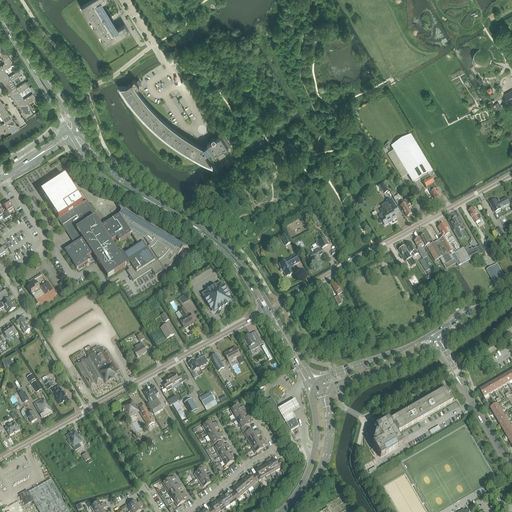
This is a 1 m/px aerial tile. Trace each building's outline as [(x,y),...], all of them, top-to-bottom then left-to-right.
[(113,33),(107,24),(105,20),(106,19),(105,16),(103,17),(96,6),(99,4),(100,5),(107,0),(91,0),(81,7),(106,46),(129,32),(125,25),(116,30),(116,31),(113,33)] [(490,64),(491,63),(491,62),(491,61),(491,60),(491,59),(490,59),(490,58),(490,57),(489,57),(489,56),(488,55),(487,54),(486,53),(484,53),(483,52),(482,52),(480,51),(478,51),(477,51),(476,53),(475,55),(474,57),(473,59),(473,61),(473,63),(474,66),(474,67),(475,69),(479,75),(480,74),(476,69),(476,68),(475,67),(476,67),(478,67),(479,67),(480,67),(481,68),(482,68),(483,68),(484,67),(485,67),(486,67),(487,67),(488,66),(489,65),(490,65),(490,64)] [(0,77),(1,78),(3,81),(9,77),(5,70),(14,64),(9,57),(4,60),(5,63),(0,66),(0,77)] [(8,89),(10,92),(17,88),(12,81),(21,75),(19,72),(18,71),(9,77),(3,81),(2,81),(5,84),(4,85),(7,89),(8,89)] [(17,88),(10,92),(12,96),(11,96),(14,100),(16,100),(18,103),(24,99),(20,92),(29,87),(28,85),(26,82),(17,88)] [(126,87),(120,87),(122,91),(124,93),(125,94),(126,96),(128,99),(126,100),(127,102),(128,103),(129,104),(130,105),(131,106),(132,107),(132,108),(133,109),(134,111),(136,112),(137,114),(138,115),(139,116),(139,117),(141,118),(142,119),(143,121),(145,122),(146,123),(147,125),(149,126),(150,127),(152,129),(153,130),(154,131),(156,133),(157,134),(159,135),(160,136),(161,137),(162,138),(163,139),(164,139),(165,140),(166,141),(168,142),(169,143),(171,145),(172,146),(173,146),(174,147),(176,148),(177,149),(179,150),(180,151),(182,152),(184,153),(185,154),(186,154),(187,155),(189,156),(190,156),(191,155),(193,156),(197,158),(200,160),(202,161),(206,162),(210,164),(211,165),(209,162),(205,155),(211,150),(215,156),(219,154),(218,153),(221,151),(224,149),(224,151),(225,150),(228,148),(227,146),(226,145),(225,143),(224,141),(223,140),(222,138),(215,142),(209,146),(208,144),(207,145),(206,145),(203,144),(201,148),(198,147),(192,143),(186,139),(180,135),(174,131),(169,127),(168,127),(163,122),(158,117),(153,112),(148,107),(143,101),(139,96),(135,90),(134,90),(131,84),(130,84),(126,87)] [(33,93),(24,99),(18,103),(17,104),(19,107),(22,111),(23,112),(27,117),(33,113),(27,104),(36,98),(33,93)] [(499,110),(505,106),(508,104),(506,100),(503,102),(496,105),(493,107),(495,111),(499,110)] [(11,119),(9,116),(9,114),(7,110),(6,110),(4,107),(3,107),(4,107),(0,109),(0,116),(5,123),(11,119)] [(19,130),(16,127),(17,125),(14,121),(13,121),(11,118),(11,119),(5,123),(0,125),(0,132),(8,127),(12,134),(19,130)] [(411,135),(391,147),(413,183),(421,179),(429,174),(433,172),(411,135)] [(429,174),(421,179),(423,182),(423,183),(427,189),(428,188),(430,193),(435,200),(440,196),(436,189),(433,184),(434,183),(429,174)] [(87,201),(83,203),(66,177),(53,185),(41,193),(54,212),(60,221),(65,229),(66,228),(76,243),(65,251),(77,269),(89,261),(87,257),(92,254),(108,278),(113,274),(127,266),(129,270),(127,271),(134,282),(152,270),(156,276),(165,270),(167,268),(168,267),(170,266),(171,265),(173,263),(174,262),(175,261),(176,259),(177,258),(178,256),(179,256),(183,248),(188,249),(120,208),(120,209),(121,212),(119,215),(103,226),(87,201)] [(383,183),(379,186),(383,192),(384,194),(388,191),(383,183)] [(97,199),(106,216),(111,213),(102,196),(97,199)] [(490,204),(495,213),(501,210),(501,209),(510,204),(507,198),(500,202),(500,201),(499,202),(498,200),(496,201),(496,200),(490,204)] [(393,221),(396,218),(395,215),(399,213),(391,200),(386,203),(387,207),(380,211),(382,214),(379,216),(385,226),(393,221)] [(403,200),(399,203),(401,206),(400,206),(407,217),(412,214),(408,208),(410,207),(409,205),(407,206),(404,201),(403,200)] [(5,212),(8,218),(11,216),(9,212),(14,209),(8,201),(8,202),(8,201),(7,201),(3,203),(3,204),(3,205),(7,211),(5,212)] [(480,221),(479,220),(481,219),(479,215),(479,214),(478,212),(477,212),(475,208),(469,212),(472,218),(473,218),(476,224),(480,221)] [(8,218),(5,212),(2,214),(0,210),(0,218),(3,216),(5,220),(8,218)] [(316,215),(312,218),(315,224),(316,223),(317,225),(318,225),(320,224),(316,215)] [(453,222),(451,223),(455,230),(453,231),(458,240),(463,237),(459,232),(457,228),(462,225),(463,225),(459,218),(458,219),(457,220),(457,219),(457,220),(456,219),(453,221),(453,220),(452,221),(453,222)] [(460,250),(445,224),(438,228),(444,238),(440,240),(452,260),(454,259),(456,263),(458,267),(470,261),(462,248),(460,250)] [(286,234),(281,237),(286,246),(291,243),(286,234)] [(431,245),(425,235),(420,238),(424,246),(426,244),(428,247),(431,245)] [(313,262),(314,261),(315,262),(316,262),(319,260),(319,259),(319,258),(324,255),(321,249),(322,248),(322,249),(329,245),(325,238),(316,243),(318,246),(311,250),(313,253),(309,255),(313,262)] [(419,238),(414,241),(416,245),(418,248),(421,246),(423,245),(419,238)] [(440,240),(431,245),(428,247),(427,247),(435,261),(440,259),(446,269),(456,263),(454,259),(452,260),(440,240)] [(406,247),(410,255),(413,253),(415,257),(418,255),(411,243),(406,247)] [(418,248),(417,248),(424,259),(427,257),(421,246),(418,248)] [(405,247),(399,250),(404,258),(406,262),(408,261),(412,267),(416,264),(412,258),(411,258),(405,247)] [(474,252),(469,255),(471,259),(481,254),(477,248),(473,250),(474,252)] [(287,260),(279,264),(282,269),(281,269),(281,270),(281,271),(281,272),(282,273),(283,273),(284,272),(286,277),(289,276),(290,276),(291,276),(292,275),(291,274),(294,273),(292,270),(293,270),(293,269),(294,268),(294,267),(293,266),(299,262),(296,256),(287,260)] [(424,259),(420,261),(426,272),(430,270),(426,263),(424,259)] [(497,264),(487,271),(497,288),(507,281),(497,264)] [(30,287),(27,289),(37,303),(35,304),(35,306),(36,308),(38,308),(46,303),(46,304),(57,297),(55,295),(57,294),(46,277),(45,277),(43,275),(41,274),(29,282),(31,285),(30,285),(30,286),(30,287)] [(332,286),(337,295),(342,292),(337,283),(332,286)] [(203,295),(206,299),(204,300),(210,309),(212,308),(214,312),(218,310),(219,311),(218,310),(221,308),(222,309),(221,307),(224,306),(225,307),(225,306),(227,305),(228,305),(227,304),(231,301),(229,298),(230,297),(224,287),(223,288),(220,285),(217,287),(216,285),(206,291),(207,293),(203,295)] [(169,299),(176,311),(181,308),(174,296),(169,299)] [(9,313),(16,308),(10,298),(0,304),(0,309),(5,307),(9,313)] [(184,309),(179,312),(183,318),(179,320),(185,329),(195,323),(190,314),(188,315),(184,309)] [(23,317),(17,321),(19,324),(20,324),(22,328),(21,328),(25,333),(31,329),(23,317)] [(168,324),(160,329),(167,339),(174,335),(168,324)] [(2,331),(7,338),(14,333),(15,335),(18,333),(14,326),(11,328),(10,327),(7,328),(2,331)] [(256,331),(245,337),(250,347),(249,347),(251,351),(259,347),(258,346),(262,344),(256,331)] [(147,353),(142,344),(135,348),(137,351),(134,353),(138,359),(142,357),(141,356),(147,353)] [(264,345),(261,347),(269,360),(272,359),(264,345)] [(89,357),(76,364),(91,390),(97,386),(97,385),(104,381),(106,383),(115,378),(114,377),(118,375),(116,372),(119,370),(107,349),(106,350),(104,351),(102,349),(101,347),(99,348),(98,346),(92,350),(87,353),(89,357)] [(241,364),(243,362),(236,348),(224,354),(229,363),(237,358),(241,364)] [(201,356),(195,360),(200,368),(206,365),(209,363),(207,361),(205,357),(204,354),(201,356)] [(216,354),(210,358),(219,372),(224,368),(216,354)] [(189,363),(192,370),(190,371),(193,376),(195,375),(196,375),(194,371),(199,368),(194,360),(193,361),(193,360),(192,359),(189,361),(189,362),(189,363)] [(177,383),(178,385),(183,382),(187,380),(183,374),(180,376),(179,375),(176,376),(175,374),(170,377),(174,385),(177,383)] [(511,381),(511,380),(508,374),(503,376),(508,384),(511,381)] [(508,384),(503,376),(499,379),(503,387),(508,384)] [(171,386),(174,385),(170,377),(164,380),(167,384),(164,385),(167,391),(172,388),(171,386)] [(53,383),(52,384),(48,378),(44,381),(48,389),(54,386),(53,383)] [(503,387),(499,379),(494,382),(498,389),(503,387)] [(498,389),(494,382),(489,384),(494,392),(498,389)] [(494,392),(489,384),(485,387),(489,395),(494,392)] [(51,390),(53,394),(59,405),(68,400),(65,395),(66,394),(64,391),(63,392),(59,385),(51,390)] [(158,394),(154,386),(143,392),(150,403),(148,404),(154,415),(163,409),(155,395),(158,394)] [(489,395),(485,387),(480,390),(484,397),(489,395)] [(389,421),(395,432),(396,433),(398,432),(453,401),(450,396),(451,395),(451,394),(451,393),(450,393),(449,393),(449,394),(445,388),(389,421)] [(23,392),(19,394),(24,403),(28,401),(23,392)] [(201,398),(200,399),(204,407),(215,401),(210,392),(205,395),(201,398)] [(176,396),(167,401),(171,406),(173,405),(177,402),(179,401),(176,396)] [(269,400),(266,402),(278,422),(281,420),(284,418),(272,398),(269,400)] [(42,400),(34,404),(42,418),(52,412),(45,399),(42,401),(42,400)] [(192,399),(184,403),(191,414),(198,410),(192,399)] [(295,399),(277,409),(286,424),(296,418),(293,413),(300,408),(295,399)] [(132,400),(122,406),(129,419),(136,414),(135,413),(139,411),(141,414),(142,414),(150,426),(155,423),(143,404),(138,407),(138,408),(137,408),(132,400)] [(490,408),(493,413),(503,408),(501,405),(499,406),(498,404),(490,408)] [(230,410),(233,415),(245,409),(243,406),(240,408),(238,406),(230,410)] [(496,418),(503,413),(502,411),(504,410),(503,408),(493,413),(496,418)] [(24,412),(26,415),(28,418),(29,418),(31,423),(38,419),(33,412),(31,413),(29,409),(24,412)] [(233,415),(236,420),(244,415),(243,413),(246,411),(245,409),(233,415)] [(503,413),(496,418),(499,422),(508,417),(507,415),(505,416),(503,413)] [(245,418),(244,415),(236,420),(238,425),(250,418),(249,416),(245,418)] [(499,422),(501,427),(509,423),(508,420),(510,419),(508,417),(499,422)] [(238,425),(243,432),(249,429),(247,426),(249,425),(248,422),(251,420),(250,418),(238,425)] [(294,418),(286,423),(291,431),(299,426),(294,418)] [(378,433),(378,434),(376,433),(376,435),(375,435),(375,436),(376,436),(375,438),(375,437),(375,438),(374,440),(374,442),(376,442),(375,443),(376,443),(375,444),(373,445),(375,449),(381,458),(403,445),(396,433),(395,432),(389,421),(376,428),(378,433)] [(202,427),(205,431),(217,425),(215,422),(212,424),(210,422),(208,423),(205,425),(202,427)] [(20,431),(15,423),(6,428),(10,436),(14,434),(16,433),(20,431)] [(501,427),(504,432),(511,427),(511,424),(510,425),(509,423),(501,427)] [(218,427),(217,425),(205,431),(208,436),(216,431),(215,429),(218,427)] [(243,432),(247,439),(259,433),(257,430),(254,432),(252,430),(250,431),(249,429),(243,432)] [(73,448),(74,447),(76,451),(82,447),(79,443),(82,442),(76,431),(66,437),(69,441),(68,441),(70,445),(71,444),(73,448)] [(208,436),(210,441),(222,434),(221,432),(217,434),(216,431),(208,436)] [(260,435),(259,433),(247,439),(250,444),(258,439),(257,437),(260,435)] [(223,436),(222,434),(210,441),(213,446),(222,441),(220,438),(223,436)] [(250,444),(252,449),(264,442),(263,440),(259,442),(258,439),(250,444)] [(265,444),(264,442),(252,449),(255,454),(263,449),(262,446),(265,444)] [(214,447),(217,452),(229,446),(227,443),(224,445),(223,443),(214,447)] [(230,448),(229,446),(217,452),(220,457),(228,452),(227,450),(230,448)] [(229,455),(228,452),(220,457),(222,462),(234,455),(233,453),(229,455)] [(82,456),(86,462),(90,459),(87,453),(82,456)] [(222,462),(225,467),(224,467),(225,470),(228,468),(227,466),(234,462),(232,459),(236,457),(234,455),(222,462)] [(273,462),(271,458),(268,459),(275,471),(282,467),(279,461),(276,462),(275,460),(273,462)] [(268,464),(266,466),(270,474),(275,471),(268,459),(266,461),(268,464)] [(261,464),(259,465),(266,477),(270,474),(266,466),(263,467),(261,464)] [(205,474),(204,471),(207,469),(206,467),(205,465),(202,467),(202,466),(197,469),(199,471),(194,474),(197,479),(205,474)] [(258,481),(266,477),(259,465),(257,466),(259,470),(256,471),(257,473),(254,475),(258,481)] [(207,476),(205,474),(197,479),(200,483),(212,476),(210,474),(207,476)] [(252,487),(258,481),(254,475),(252,478),(250,476),(248,478),(245,475),(243,476),(252,487)] [(162,484),(165,488),(173,483),(172,481),(175,479),(174,476),(162,484)] [(213,478),(212,476),(200,483),(203,488),(211,483),(210,481),(213,478)] [(243,481),(241,483),(248,490),(252,487),(243,476),(241,478),(243,481)] [(237,482),(235,483),(244,494),(248,490),(241,483),(239,485),(237,482)] [(175,485),(173,483),(165,488),(168,493),(180,486),(178,483),(175,485)] [(235,492),(233,494),(237,500),(244,494),(235,483),(233,485),(235,488),(233,490),(235,492)] [(168,493),(171,497),(179,492),(178,490),(181,488),(180,486),(168,493)] [(27,490),(19,495),(25,506),(33,501),(27,490)] [(181,495),(179,492),(171,497),(174,502),(185,495),(184,492),(181,495)] [(224,492),(222,494),(230,505),(237,500),(233,494),(230,496),(229,494),(226,495),(224,492)] [(230,505),(222,494),(220,495),(222,498),(220,500),(225,508),(230,505)] [(185,495),(174,502),(177,507),(185,502),(184,499),(187,497),(185,495)] [(225,508),(220,500),(218,501),(215,498),(213,500),(221,511),(225,508)] [(219,511),(221,511),(213,500),(211,501),(213,505),(211,506),(212,508),(210,510),(211,511),(219,511)] [(127,506),(130,511),(142,504),(140,502),(137,504),(135,501),(127,506)] [(91,508),(93,511),(102,507),(105,505),(103,503),(100,505),(98,502),(95,504),(93,502),(87,504),(89,508),(91,508)]
